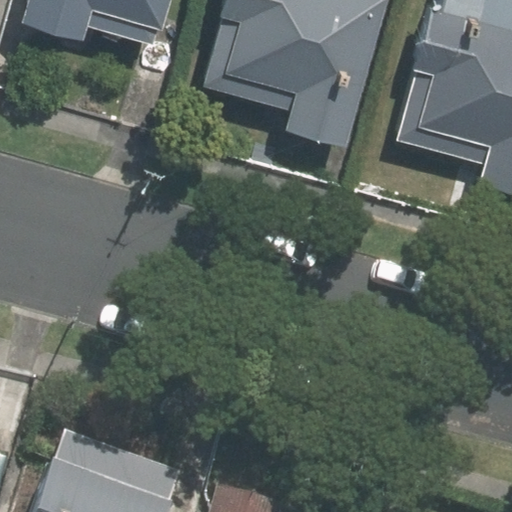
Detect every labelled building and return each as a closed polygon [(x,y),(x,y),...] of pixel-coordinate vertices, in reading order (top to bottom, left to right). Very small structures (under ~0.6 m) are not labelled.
[(14,0),(9,17),(71,35),(75,19),(142,38),(152,0),(14,0)] [(371,0),(210,0),(207,15),(212,17),(194,85),(282,108),(276,129),(332,145),(371,0)] [(511,0),(430,0),(426,16),(417,13),(401,76),(407,78),(390,144),(475,166),(469,188),(511,199),(511,0)] [(155,511),(169,477),(56,434),(25,511),(155,511)] [(268,511),(270,507),(205,490),(198,511),(268,511)]
